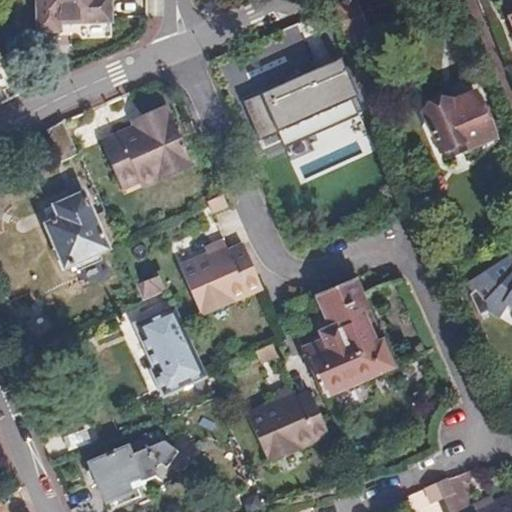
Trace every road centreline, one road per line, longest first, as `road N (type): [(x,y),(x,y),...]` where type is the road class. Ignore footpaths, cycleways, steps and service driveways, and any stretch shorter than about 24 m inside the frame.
road 1 (residential): [(179,43),(266,249),(283,269),(311,274),(397,243),(487,444),(344,511)]
road 2 (residential): [(0,124),(179,43)]
road 3 (residential): [(179,43),(305,0)]
road 4 (residential): [(50,511),(0,395)]
